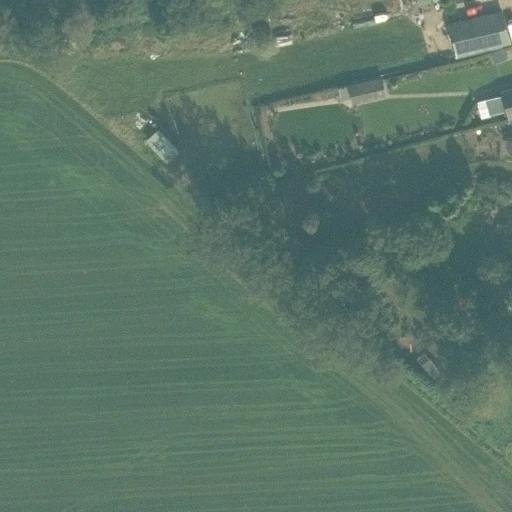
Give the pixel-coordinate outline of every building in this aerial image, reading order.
[(502,10),(452,22),(459,56),(510,45),(502,10)] [(351,102),(383,94),(379,76),(346,83),(347,85),(337,87),(340,99),(350,97),(351,102)] [(511,118),(511,91),(500,94),(505,111),(507,120),(511,118)] [(485,99),(476,101),(480,117),(489,115),(485,99)] [(112,134),(104,103),(75,110),(90,169),(112,163),(105,136),(112,134)] [(162,124),(148,138),(169,160),(184,147),(162,124)]
